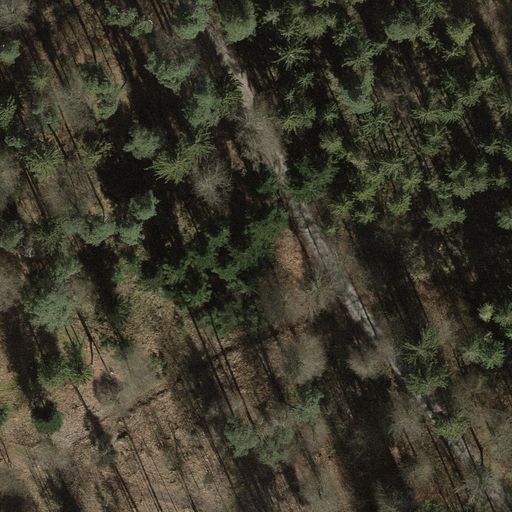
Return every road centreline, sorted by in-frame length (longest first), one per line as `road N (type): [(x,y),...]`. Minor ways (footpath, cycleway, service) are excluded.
road 1 (track): [(187,0),(360,311),(511,505)]
road 2 (track): [(0,448),(221,511)]
